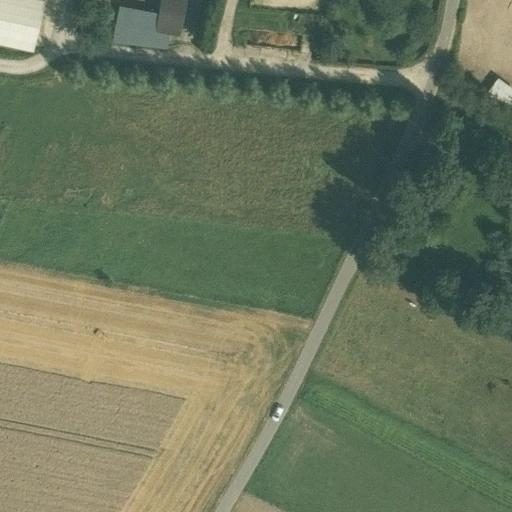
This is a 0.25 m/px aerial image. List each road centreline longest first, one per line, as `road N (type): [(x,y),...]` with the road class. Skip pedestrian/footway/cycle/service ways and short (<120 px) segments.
road 1 (track): [(437,82),(260,449),(221,511)]
road 2 (residential): [(65,0),(55,42),(437,82)]
